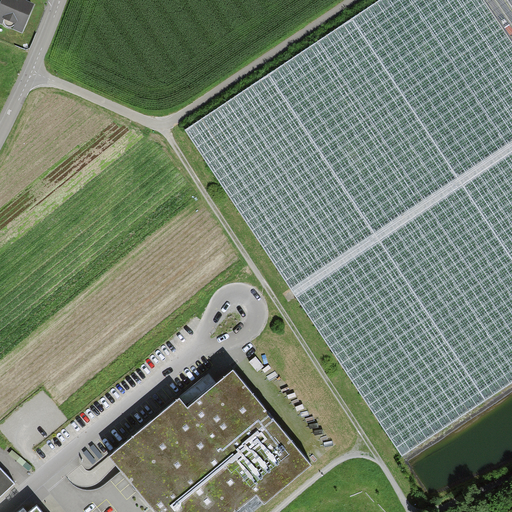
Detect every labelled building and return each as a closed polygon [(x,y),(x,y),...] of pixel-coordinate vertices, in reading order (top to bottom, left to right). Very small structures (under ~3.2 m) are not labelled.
[(16,0),(0,0),(0,28),(25,36),(34,5),(16,0)] [(511,43),(483,0),(380,0),(184,130),(401,457),(511,382),(511,43)] [(180,398),(108,456),(115,463),(153,511),(260,511),(318,466),(238,366),(187,407),(180,398)] [(0,493),(16,479),(0,461),(0,493)] [(47,511),(36,499),(20,511),(47,511)]
